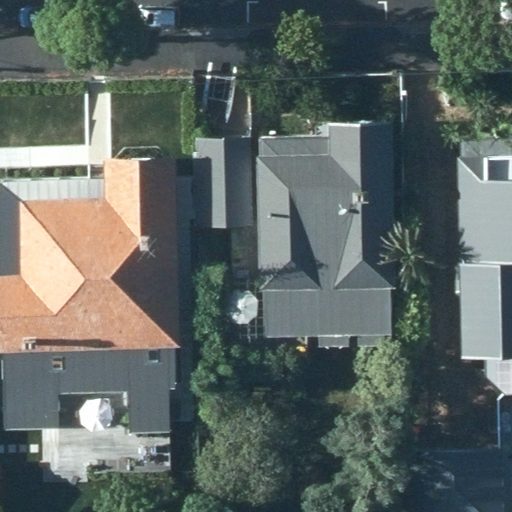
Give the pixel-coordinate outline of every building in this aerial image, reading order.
[(251,157),(260,337),(313,337),(313,349),(381,347),(381,335),(387,335),(385,125),(324,125),(325,137),(255,138),(256,157),(251,157)] [(201,228),(246,226),(244,139),(199,139),(201,228)] [(511,159),(494,160),(494,167),(454,168),(457,362),(480,361),(481,386),(511,385),(511,159)] [(175,348),(169,161),(98,161),(99,198),(14,201),(16,277),(0,276),(0,379),(2,427),(53,427),(52,393),(123,390),(125,432),(164,432),(162,390),(171,390),(169,347),(175,348)] [(410,445),(410,511),(500,511),(501,485),(511,485),(511,456),(501,456),(500,445),(410,445)]
